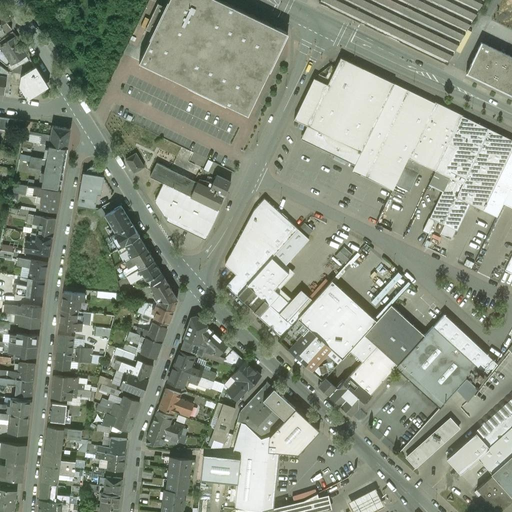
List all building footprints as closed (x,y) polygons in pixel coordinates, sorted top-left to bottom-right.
[(288,33),(220,0),(169,0),(165,9),(158,6),(159,4),(158,4),(146,30),(147,28),(154,31),(139,62),(248,115),(288,33)] [(320,0),(319,3),(447,65),(448,63),(484,0),(320,0)] [(2,14),(0,15),(0,37),(12,30),(2,14)] [(1,46),(0,47),(12,66),(28,56),(16,37),(1,46)] [(0,60),(13,71),(30,60),(28,56),(12,66),(0,47),(1,46),(0,43),(0,60)] [(511,57),(481,43),(466,74),(511,95),(511,57)] [(328,85),(313,80),(293,120),(307,127),(300,140),(354,166),(395,84),(341,58),(328,85)] [(24,75),(22,77),(21,86),(19,96),(28,98),(43,88),(41,85),(45,83),(36,68),(24,75)] [(24,74),(12,73),(10,84),(21,86),(22,77),(24,75),(24,74)] [(395,84),(354,166),(375,175),(395,185),(433,109),(435,103),(395,84)] [(433,109),(395,185),(410,192),(423,165),(436,171),(462,116),(440,106),(435,103),(433,109)] [(436,171),(429,185),(443,192),(430,218),(443,224),(489,129),(462,116),(436,171)] [(71,129),(53,126),(51,137),(49,145),(68,148),(71,129)] [(483,210),(511,150),(511,140),(489,129),(443,224),(455,230),(470,204),(483,210)] [(51,137),(42,135),(40,143),(49,145),(51,137)] [(68,148),(49,145),(49,149),(46,148),(44,157),(47,157),(47,160),(46,164),(64,168),(68,148)] [(511,150),(483,210),(497,217),(504,203),(511,207),(511,255),(505,270),(511,273),(511,150)] [(136,154),(126,160),(134,173),(144,167),(136,154)] [(197,182),(157,163),(150,177),(164,183),(191,196),(197,182)] [(64,168),(46,164),(45,169),(45,171),(42,171),(41,179),(43,179),(42,184),(61,188),(64,168)] [(83,173),(78,206),(95,209),(96,201),(92,200),(93,192),(101,194),(104,176),(100,176),(101,173),(98,168),(91,167),(87,170),(87,173),(83,173)] [(231,182),(217,175),(210,188),(224,195),(231,182)] [(191,196),(164,183),(156,198),(170,219),(205,236),(224,195),(210,188),(197,182),(191,196)] [(27,185),(14,183),(14,187),(18,188),(18,192),(26,194),(27,185)] [(60,192),(27,185),(26,194),(37,196),(37,193),(42,194),(40,208),(57,211),(60,192)] [(102,206),(105,211),(119,204),(117,199),(102,206)] [(264,199),(254,210),(225,265),(236,275),(226,286),(237,296),(238,296),(272,258),(298,229),(264,199)] [(120,206),(105,215),(115,232),(103,239),(111,252),(125,244),(138,237),(139,236),(131,223),(120,206)] [(40,216),(29,214),(27,222),(39,224),(40,216)] [(55,219),(40,216),(39,224),(37,234),(52,236),(55,219)] [(308,237),(314,230),(305,222),(299,228),(308,237)] [(455,230),(443,224),(439,235),(450,240),(455,230)] [(487,230),(477,225),(471,236),(482,241),(487,230)] [(94,230),(74,227),(71,246),(86,248),(99,251),(101,243),(92,241),(94,230)] [(298,229),(272,258),(283,268),(309,239),(298,229)] [(37,234),(36,233),(35,241),(33,253),(49,256),(52,236),(37,234)] [(138,237),(125,244),(128,248),(119,254),(124,262),(146,248),(139,236),(138,237)] [(35,241),(26,240),(24,251),(33,253),(35,241)] [(86,248),(71,246),(68,259),(84,262),(86,248)] [(146,248),(124,262),(129,270),(138,264),(140,269),(153,260),(146,248)] [(13,253),(1,251),(0,255),(0,257),(12,259),(13,253)] [(31,260),(18,258),(17,266),(30,268),(31,260)] [(272,258),(238,296),(260,316),(279,294),(274,289),(289,273),(283,268),(272,258)] [(84,262),(68,259),(66,273),(82,276),(84,262)] [(48,264),(31,260),(30,268),(28,278),(45,281),(48,264)] [(140,269),(132,274),(136,281),(145,276),(148,281),(161,273),(153,260),(140,269)] [(82,276),(66,273),(64,287),(80,289),(81,284),(82,276)] [(103,279),(82,276),(81,284),(90,286),(91,284),(102,285),(102,283),(103,279)] [(177,299),(164,277),(151,285),(150,285),(154,291),(152,292),(158,302),(157,304),(173,309),(177,299)] [(45,281),(28,278),(27,287),(25,296),(42,299),(45,281)] [(376,321),(332,281),(302,314),(282,336),(278,341),(289,351),(309,328),(331,349),(311,371),(322,381),(350,350),(364,335),(376,321)] [(118,285),(102,283),(102,285),(101,291),(117,293),(118,285)] [(27,287),(16,285),(15,295),(25,296),(27,287)] [(85,294),(63,291),(61,309),(77,311),(78,307),(80,308),(81,301),(84,301),(85,294)] [(302,314),(279,294),(260,316),(282,336),(302,314)] [(6,296),(0,295),(0,302),(8,303),(9,297),(6,296)] [(95,303),(87,302),(85,312),(93,313),(95,303)] [(173,309),(157,304),(149,303),(146,310),(155,313),(153,317),(168,323),(173,309)] [(41,307),(21,305),(21,307),(20,315),(40,317),(41,307)] [(424,335),(391,305),(376,321),(364,335),(398,365),(400,362),(424,335)] [(16,307),(4,306),(3,313),(15,315),(20,315),(21,307),(16,306),(16,307)] [(77,311),(61,309),(59,328),(80,330),(81,323),(78,322),(79,315),(77,315),(77,311)] [(85,312),(77,311),(77,315),(79,315),(78,322),(81,323),(84,321),(85,312)] [(93,313),(85,312),(84,321),(92,322),(93,313)] [(150,316),(142,313),(140,319),(148,322),(150,316)] [(466,334),(444,314),(433,326),(455,346),(466,334)] [(40,317),(20,315),(19,324),(19,325),(39,328),(40,317)] [(197,317),(192,318),(184,338),(199,344),(206,326),(197,317)] [(166,328),(152,323),(149,331),(147,337),(161,343),(166,328)] [(228,346),(206,326),(199,344),(184,338),(181,348),(205,356),(216,360),(218,356),(219,356),(228,346)] [(455,346),(433,326),(424,335),(400,362),(444,403),(449,397),(456,390),(467,378),(477,388),(487,376),(455,346)] [(149,331),(138,327),(136,333),(147,337),(149,331)] [(331,349),(309,328),(289,351),(311,371),(331,349)] [(136,333),(130,331),(127,339),(139,344),(140,342),(144,343),(147,337),(136,333)] [(38,335),(17,334),(17,336),(16,344),(37,346),(38,335)] [(497,363),(466,334),(455,346),(487,376),(497,363)] [(398,365),(364,335),(350,350),(362,362),(349,376),(370,395),(398,365)] [(73,337),(58,336),(56,352),(72,353),(72,349),(73,337)] [(161,343),(147,337),(144,343),(141,352),(155,357),(161,343)] [(10,343),(4,343),(3,351),(15,353),(16,344),(10,343)] [(37,346),(16,344),(15,353),(15,355),(35,357),(37,346)] [(89,348),(76,347),(76,349),(72,349),(72,353),(88,355),(89,348)] [(136,354),(124,350),(121,357),(133,361),(136,354)] [(194,357),(179,351),(174,366),(188,372),(191,366),(194,357)] [(233,351),(221,362),(238,368),(245,361),(233,351)] [(72,353),(56,352),(54,368),(70,370),(70,368),(71,361),(72,353)] [(88,355),(72,353),(71,361),(75,361),(78,361),(90,362),(91,355),(88,355)] [(0,362),(12,363),(12,356),(0,355),(0,362)] [(216,360),(205,356),(203,361),(214,365),(216,360)] [(134,367),(125,364),(125,362),(117,359),(114,367),(122,370),(147,380),(153,365),(137,359),(134,367)] [(260,376),(245,361),(233,375),(238,379),(247,388),(249,389),(260,376)] [(35,365),(19,363),(18,372),(17,379),(33,381),(35,365)] [(188,372),(174,366),(168,381),(183,386),(186,377),(188,372)] [(201,370),(191,366),(188,372),(199,375),(201,370)] [(18,372),(0,370),(0,377),(17,379),(18,372)] [(147,380),(122,370),(117,383),(117,384),(120,384),(119,386),(142,395),(147,380)] [(199,375),(188,372),(186,377),(197,380),(198,381),(199,375)] [(114,380),(99,375),(97,382),(107,386),(115,389),(117,384),(117,383),(113,381),(114,380)] [(220,382),(199,375),(198,381),(197,380),(195,385),(216,392),(220,382)] [(233,375),(225,384),(230,388),(238,379),(233,375)] [(78,379),(53,376),(52,386),(77,389),(78,385),(78,379)] [(370,395),(349,376),(337,390),(358,408),(370,395)] [(0,377),(0,383),(16,386),(17,379),(0,377)] [(33,381),(17,379),(16,386),(15,395),(31,396),(33,381)] [(247,388),(238,379),(230,388),(228,390),(238,398),(247,388)] [(77,389),(52,386),(51,397),(75,400),(75,397),(76,398),(77,394),(77,389)] [(115,389),(107,386),(105,392),(117,396),(119,390),(115,389)] [(295,408),(274,388),(263,400),(284,420),(295,408)] [(180,394),(165,389),(158,408),(173,413),(175,409),(179,398),(180,394)] [(120,405),(118,411),(133,417),(139,402),(124,396),(120,405)] [(263,400),(260,397),(244,415),(242,423),(244,424),(261,439),(269,437),(270,435),(284,420),(263,400)] [(191,406),(186,404),(184,400),(182,400),(179,398),(175,409),(178,410),(180,414),(187,417),(191,415),(193,410),(191,406)] [(31,401),(11,399),(10,405),(10,413),(29,415),(31,401)] [(120,405),(110,401),(108,407),(118,411),(120,405)] [(10,405),(0,404),(0,411),(10,413),(10,405)] [(66,405),(50,404),(48,421),(70,423),(71,416),(68,416),(69,410),(66,409),(66,405)] [(224,404),(212,438),(224,442),(230,427),(229,426),(235,408),(224,404)] [(79,406),(66,405),(66,409),(69,410),(68,416),(71,416),(78,417),(79,406)] [(118,411),(108,407),(106,413),(116,417),(118,411)] [(319,430),(296,408),(271,435),(269,450),(298,453),(319,430)] [(0,430),(7,432),(10,413),(0,411),(0,430)] [(133,417),(118,411),(116,417),(113,426),(128,431),(133,417)] [(185,426),(175,422),(173,426),(169,425),(172,417),(156,411),(151,426),(169,432),(170,430),(180,433),(182,434),(184,428),(185,426)] [(511,427),(511,426),(511,411),(482,438),(489,447),(511,427)] [(29,415),(10,413),(7,432),(27,434),(29,415)] [(450,417),(406,457),(416,468),(460,428),(450,417)] [(109,426),(98,424),(97,432),(108,433),(109,426)] [(261,439),(244,424),(242,427),(239,460),(237,477),(266,480),(270,435),(269,437),(261,439)] [(169,432),(151,426),(146,439),(146,443),(161,445),(164,437),(177,441),(180,433),(170,430),(169,432)] [(63,429),(48,427),(45,447),(61,448),(62,436),(63,429)] [(489,447),(477,458),(493,475),(477,489),(497,511),(499,511),(511,500),(511,427),(489,447)] [(81,430),(63,429),(62,436),(67,437),(67,438),(80,440),(81,430)] [(405,453),(427,437),(423,431),(400,447),(405,453)] [(482,438),(476,432),(447,458),(460,473),(477,458),(489,447),(482,438)] [(126,440),(110,438),(109,447),(108,453),(124,455),(126,440)] [(25,445),(2,443),(0,457),(7,458),(7,462),(23,464),(25,445)] [(61,448),(45,447),(43,465),(59,467),(60,460),(61,448)] [(124,455),(108,453),(107,459),(106,469),(122,470),(124,455)] [(239,460),(202,456),(200,480),(237,484),(237,477),(239,460)] [(190,459),(170,457),(166,490),(164,490),(161,511),(181,511),(182,507),(183,507),(184,501),(183,501),(184,493),(186,493),(186,485),(187,485),(189,478),(188,478),(188,471),(189,471),(190,467),(189,467),(190,459)] [(76,461),(60,460),(59,467),(75,468),(76,461)] [(23,464),(7,462),(6,465),(0,464),(0,478),(21,481),(23,464)] [(59,467),(43,465),(41,482),(57,484),(58,474),(59,467)] [(75,468),(59,467),(58,474),(73,475),(74,475),(75,468)] [(83,469),(75,468),(74,475),(73,475),(72,485),(81,486),(82,483),(83,469)] [(121,478),(105,477),(104,486),(103,492),(119,494),(121,478)] [(263,510),(266,480),(237,477),(237,484),(234,508),(263,510)] [(57,484),(41,482),(39,498),(55,500),(56,495),(57,484)] [(97,485),(82,483),(81,486),(81,490),(96,492),(97,485)] [(16,490),(0,488),(0,501),(15,504),(16,490)] [(348,502),(352,511),(374,511),(385,506),(375,488),(348,502)] [(103,492),(100,492),(98,511),(97,511),(117,511),(119,494),(103,492)] [(263,510),(234,508),(235,511),(321,511),(333,509),(330,497),(320,499),(318,493),(303,501),(263,510)] [(80,497),(56,495),(55,500),(60,501),(79,503),(80,497)] [(55,500),(39,498),(37,511),(59,511),(60,501),(55,500)] [(199,499),(198,511),(209,511),(211,500),(199,499)] [(13,511),(15,504),(0,501),(0,511),(13,511)] [(79,503),(60,501),(59,511),(63,511),(78,511),(78,510),(79,503)]
